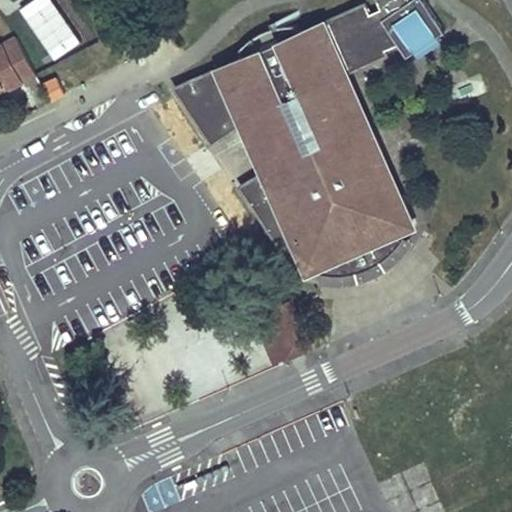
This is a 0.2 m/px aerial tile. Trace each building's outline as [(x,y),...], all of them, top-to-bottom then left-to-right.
[(212,68),(174,85),(200,129),(208,123),(216,139),(237,125),(233,115),(240,112),(244,111),(249,116),(263,106),(336,75),(334,71),(341,68),(348,65),(349,69),(386,52),(383,45),(394,40),(406,55),(413,49),(435,33),(443,28),(423,0),(376,0),(380,9),(368,14),(362,1),(326,17),(329,25),(317,29),(314,23),(297,30),(293,21),(266,27),(237,46),(242,55),(226,62),(228,68),(215,74),(212,68)] [(440,40),(435,33),(413,49),(417,55),(440,40)] [(17,37),(0,45),(0,87),(0,88),(2,91),(37,73),(17,37)] [(244,111),(240,112),(268,177),(278,171),(277,160),(285,155),(281,136),(331,115),(343,131),(349,128),(355,136),(362,133),(400,218),(393,221),(397,229),(410,222),(341,68),(334,71),(336,75),(263,106),(249,116),(244,111)] [(59,80),(47,86),(53,98),(65,92),(59,80)] [(258,172),(239,184),(288,258),(300,252),(309,248),(313,257),(319,255),(322,262),(328,275),(336,276),(345,277),(353,276),(351,270),(384,255),(387,260),(392,255),(398,248),(402,241),(397,229),(393,221),(400,218),(362,133),(355,136),(349,128),(343,131),(331,115),(281,136),(285,155),(277,160),(278,171),(268,177),(264,179),(258,172)] [(208,123),(200,129),(209,143),(216,139),(208,123)] [(309,248),(300,252),(307,269),(322,262),(319,255),(313,257),(309,248)] [(351,270),(353,276),(354,275),(362,273),(371,270),(379,266),(386,261),(387,260),(384,255),(351,270)] [(275,362),(286,357),(271,326),(297,315),(291,299),(254,316),(275,362)] [(297,315),(271,326),(286,357),(311,345),(297,315)]
